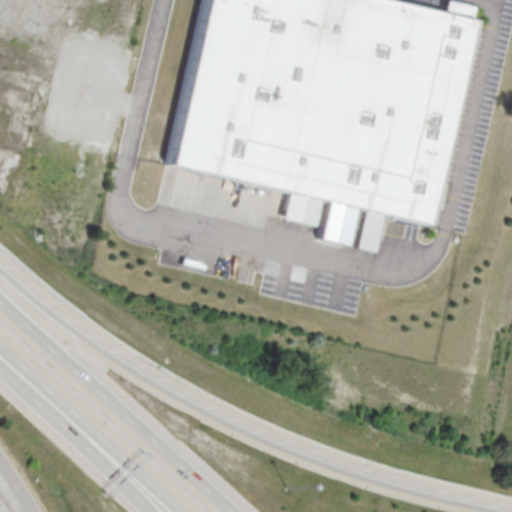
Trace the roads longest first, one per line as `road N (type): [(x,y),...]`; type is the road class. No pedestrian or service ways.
road 1 (motorway): [(495,511),(251,436),(135,376),(0,280)]
road 2 (motorway): [(233,511),(0,300)]
road 3 (motorway): [(0,350),(183,511)]
road 4 (motorway): [(0,356),(125,475)]
